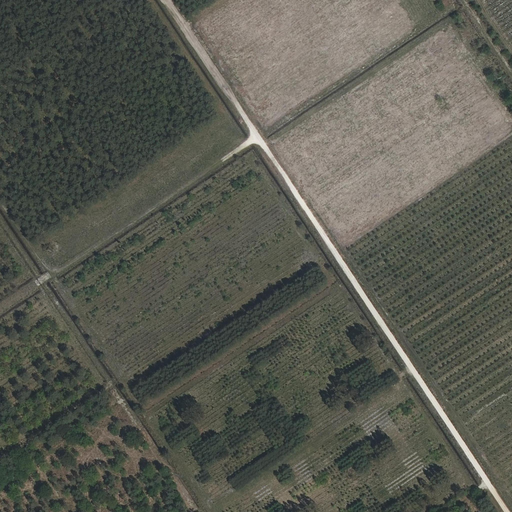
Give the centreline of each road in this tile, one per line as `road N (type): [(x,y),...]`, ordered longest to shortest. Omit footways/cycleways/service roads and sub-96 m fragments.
road 1 (track): [(168,0),(509,511)]
road 2 (track): [(257,134),(57,269)]
